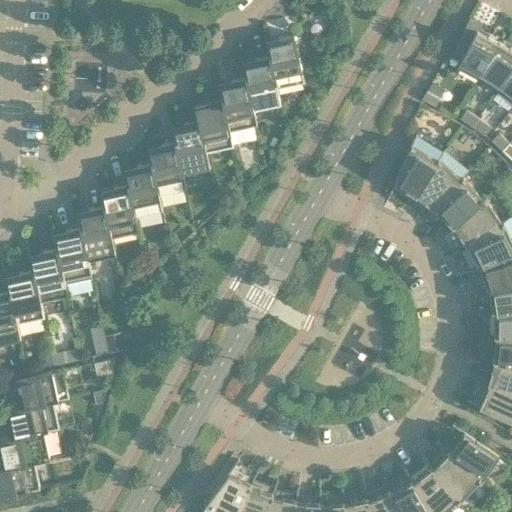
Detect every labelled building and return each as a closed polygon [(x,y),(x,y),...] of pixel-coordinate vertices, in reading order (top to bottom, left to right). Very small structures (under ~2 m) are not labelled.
[(458,67),(478,78),(500,41),(476,29),(472,38),(461,33),(450,56),(461,61),(458,67)] [(265,39),(268,54),(269,54),(276,87),(277,87),(304,81),(293,33),(265,39)] [(511,68),(511,49),(500,41),(478,78),(497,90),(511,68)] [(269,54),(268,54),(241,60),(245,76),(253,109),(253,108),(280,103),(277,87),(276,87),(269,54)] [(511,68),(497,90),(511,101),(511,68)] [(218,82),(221,97),(222,97),(229,130),(230,130),(257,124),(253,108),(253,109),(245,76),(218,82)] [(440,96),(428,89),(427,89),(422,98),(435,105),(440,96)] [(222,97),(221,97),(194,103),(198,119),(205,151),(206,151),(233,145),(230,130),(229,130),(222,97)] [(472,126),(478,117),(466,109),(460,118),(472,126)] [(490,126),(478,117),(472,126),(484,134),(490,126)] [(171,124),(174,140),(175,140),(182,173),(183,173),(209,167),(206,151),(205,151),(198,119),(171,124)] [(502,150),(509,142),(498,132),(491,140),(502,150)] [(439,157),(443,150),(415,133),(392,187),(413,200),(414,199),(417,193),(416,193),(437,159),(437,158),(438,156),(439,157)] [(175,140),(174,140),(147,146),(150,162),(151,161),(158,194),(159,194),(186,188),(183,173),(182,173),(175,140)] [(511,144),(509,142),(502,150),(511,159),(511,144)] [(432,212),(436,208),(436,207),(462,176),(461,176),(463,174),(463,175),(468,169),(444,148),(443,150),(439,157),(438,156),(437,158),(437,159),(416,193),(417,193),(414,199),(431,214),(432,212)] [(123,167),(127,183),(135,216),(162,210),(159,194),(158,194),(151,161),(150,162),(123,167)] [(448,230),(449,229),(454,225),(453,224),(483,197),(483,196),(463,175),(463,174),(461,176),(462,176),(436,207),(436,208),(432,212),(448,230)] [(111,237),(112,237),(139,231),(135,216),(127,183),(100,189),(103,204),(104,204),(111,237)] [(463,247),(468,244),(468,243),(502,221),(501,220),(485,195),(483,196),(483,197),(453,224),(454,225),(449,229),(462,248),(463,247)] [(76,210),(80,226),(87,258),(88,258),(115,253),(112,237),(111,237),(104,204),(103,204),(76,210)] [(474,268),(480,265),(480,264),(511,248),(511,215),(511,214),(503,220),(503,219),(501,220),(502,221),(468,243),(468,244),(463,247),(473,268),(474,268)] [(64,280),(66,288),(93,282),(88,258),(87,258),(80,226),(53,232),(56,247),(57,247),(64,280)] [(40,301),(41,301),(68,295),(66,288),(64,280),(57,247),(56,247),(29,253),(32,269),(33,268),(40,301)] [(481,290),(483,289),(489,288),(488,287),(511,279),(511,248),(480,264),(480,265),(474,268),(481,290)] [(17,323),(44,317),(41,301),(40,301),(33,268),(32,269),(5,274),(9,290),(17,323)] [(486,312),(488,312),(494,311),(494,310),(511,307),(511,279),(488,287),(489,288),(483,289),(486,312)] [(0,342),(21,338),(17,323),(9,290),(0,291),(0,342)] [(489,335),(496,335),(511,334),(511,307),(494,310),(494,311),(488,312),(488,335),(489,335)] [(486,358),(488,358),(494,359),(511,361),(511,334),(496,335),(489,335),(486,358)] [(121,335),(107,339),(110,350),(123,347),(121,335)] [(105,341),(95,343),(97,354),(107,352),(105,341)] [(54,352),(55,360),(79,357),(78,349),(54,352)] [(483,381),(489,383),(489,382),(511,388),(511,361),(494,359),(488,358),(481,381),(483,381)] [(14,379),(20,406),(53,399),(53,400),(69,397),(63,368),(14,379)] [(511,388),(489,382),(489,383),(483,381),(473,402),(511,419),(511,388)] [(106,388),(93,391),(95,403),(102,402),(106,388)] [(59,427),(53,400),(53,399),(20,406),(4,409),(10,436),(11,437),(43,430),(59,427)] [(479,479),(478,479),(480,481),(498,455),(459,427),(446,446),(450,450),(450,451),(479,479)] [(87,447),(92,432),(82,429),(77,443),(87,447)] [(0,438),(0,463),(1,466),(1,467),(34,460),(34,461),(49,457),(43,430),(11,437),(10,436),(0,438)] [(428,462),(432,467),(457,499),(456,499),(458,501),(478,479),(479,479),(450,451),(450,450),(446,446),(444,445),(428,462)] [(0,496),(40,488),(34,461),(34,460),(1,467),(1,466),(0,466),(0,496)] [(409,475),(412,480),(412,481),(429,511),(440,511),(456,499),(457,499),(432,467),(428,462),(427,461),(409,475)] [(250,484),(251,483),(253,479),(254,477),(232,466),(203,505),(216,511),(234,511),(250,484)] [(388,485),(391,491),(390,491),(398,511),(429,511),(412,481),(412,480),(409,475),(408,474),(388,485)] [(265,511),(272,494),(273,492),(274,488),(275,487),(253,479),(251,483),(250,484),(234,511),(265,511)] [(367,497),(368,498),(367,499),(370,511),(398,511),(390,491),(391,491),(388,485),(388,484),(366,492),(367,497)] [(273,492),(272,494),(265,511),(292,511),(295,500),(296,500),(297,494),(297,493),(274,488),(273,492)] [(343,496),(344,502),(343,503),(344,511),(370,511),(367,499),(368,498),(367,497),(366,492),(366,491),(343,496)] [(297,494),(296,500),(295,500),(292,511),(318,511),(319,503),(320,503),(320,497),(320,495),(297,494)] [(320,497),(320,503),(319,503),(318,511),(344,511),(343,503),(344,502),(343,496),(343,495),(320,497)]
